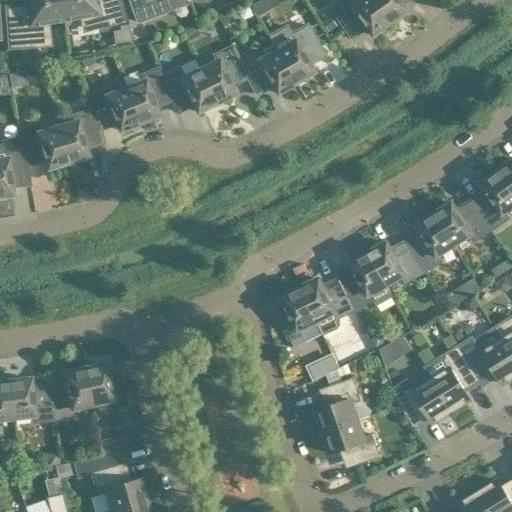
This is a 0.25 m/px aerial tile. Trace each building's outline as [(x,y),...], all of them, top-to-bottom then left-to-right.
[(65,19),(61,0),(24,0),(25,5),(22,5),(6,6),(9,48),(38,46),(35,25),(65,19)] [(61,0),(65,19),(94,14),(97,27),(124,20),(118,0),(61,0)] [(188,3),(187,0),(129,0),(138,22),(170,9),(166,0),(186,0),(188,3)] [(257,12),(266,7),(261,0),(258,0),(252,4),(257,12)] [(390,25),(372,0),(356,0),(351,4),(348,0),(345,0),(332,9),(351,38),(366,28),(371,35),(378,30),(380,32),(390,25)] [(405,0),(372,0),(390,25),(399,18),(398,16),(406,10),(401,3),(405,0)] [(225,24),(233,21),(230,12),(222,16),(225,24)] [(121,27),(113,28),(115,42),(132,39),(130,21),(120,22),(121,27)] [(196,22),(183,29),(187,38),(201,32),(196,22)] [(325,55),(307,25),(293,33),(287,23),(267,35),(276,50),(296,84),(306,78),(306,76),(314,72),(309,64),(325,55)] [(162,38),(153,43),(157,50),(166,45),(162,38)] [(232,86),(248,78),(240,64),(241,63),(232,46),(214,55),(217,61),(200,69),(217,104),(228,99),(227,97),(235,93),(232,86)] [(296,84),(276,50),(260,60),(257,54),(241,63),(240,64),(248,78),(257,94),(273,86),(277,93),(285,88),(286,90),(296,84)] [(93,56),(81,61),(84,68),(96,63),(93,56)] [(25,68),(9,71),(12,86),(28,84),(25,68)] [(156,106),(172,100),(169,94),(163,80),(164,79),(159,68),(141,75),(143,81),(125,88),(140,124),(151,120),(150,118),(159,115),(156,106)] [(217,104),(200,69),(183,78),(180,72),(164,79),(163,80),(169,94),(172,100),(177,112),(193,104),(197,112),(205,108),(206,110),(217,104)] [(140,124),(125,88),(108,95),(105,89),(87,97),(92,110),(93,110),(98,130),(99,129),(116,122),(120,130),(128,127),(129,129),(140,124)] [(103,143),(99,129),(98,130),(93,110),(92,110),(74,115),(76,121),(57,127),(69,164),(80,161),(80,159),(89,156),(86,148),(103,143)] [(69,164),(57,127),(39,132),(37,126),(18,132),(20,137),(20,136),(24,150),(26,166),(27,165),(45,160),(48,168),(56,166),(57,168),(69,164)] [(29,184),(27,165),(26,166),(24,150),(20,136),(20,137),(1,139),(1,143),(0,143),(0,198),(3,198),(3,196),(12,195),(12,186),(29,184)] [(511,161),(508,164),(507,163),(497,169),(511,190),(511,161)] [(511,206),(511,190),(497,169),(487,176),(489,178),(481,184),(486,191),(472,200),(491,230),(508,218),(504,212),(511,206)] [(491,230),(472,200),(457,209),(453,202),(445,207),(444,205),(434,212),(454,245),(471,235),(474,240),(491,230)] [(454,245),(434,212),(423,218),(425,220),(417,225),(421,232),(407,241),(424,271),(442,261),(438,255),(454,245)] [(424,271),(407,241),(392,249),(387,242),(379,246),(378,245),(368,250),(387,285),(403,275),(407,281),(424,271)] [(387,285),(368,250),(357,256),(358,258),(350,263),(354,270),(339,278),(355,310),(373,300),(370,294),(387,285)] [(355,310),(339,278),(324,286),(320,278),(312,282),(311,280),(300,285),(324,335),(338,329),(339,326),(340,323),(340,317),(355,310)] [(324,335),(300,285),(289,291),(290,293),(282,297),(287,308),(284,310),(286,315),(280,318),(295,349),(324,335)] [(511,317),(494,329),(511,356),(511,317)] [(483,350),(467,360),(479,380),(481,383),(496,373),(502,383),(511,377),(511,356),(494,329),(476,340),(483,350)] [(449,369),(432,380),(452,411),(470,399),(464,389),(479,380),(467,360),(458,347),(446,355),(443,360),(449,369)] [(337,367),(334,361),(332,356),(309,366),(314,378),(337,367)] [(105,363),(96,365),(96,363),(84,366),(93,404),(111,400),(112,406),(125,404),(120,380),(113,381),(112,375),(108,376),(105,363)] [(93,404),(84,366),(73,368),(73,370),(64,372),(66,381),(49,385),(55,419),(75,415),(74,408),(93,404)] [(21,377),(9,379),(14,417),(33,415),(34,422),(55,419),(49,385),(32,386),(31,378),(22,379),(21,377)] [(363,400),(361,400),(354,378),(330,386),(334,397),(325,401),(327,407),(316,411),(323,432),(358,420),(370,416),(370,415),(372,411),(363,400)] [(452,411),(432,380),(416,390),(408,378),(393,388),(397,399),(400,405),(411,422),(426,413),(433,423),(452,411)] [(0,419),(14,417),(9,379),(0,379),(0,419)] [(381,456),(374,437),(373,434),(364,437),(358,420),(323,432),(330,453),(342,449),(344,456),(353,453),(357,464),(381,456)] [(130,447),(127,434),(103,441),(106,453),(130,447)] [(103,457),(72,463),(76,478),(91,473),(97,495),(106,492),(111,510),(147,500),(141,478),(134,480),(129,481),(127,475),(118,477),(115,465),(112,455),(103,457)] [(511,511),(511,485),(504,490),(498,480),(479,492),(491,511),(511,511)] [(491,511),(479,492),(460,503),(465,511),(491,511)] [(66,511),(62,493),(48,497),(51,511),(66,511)] [(111,510),(102,511),(150,511),(147,500),(111,510)]
